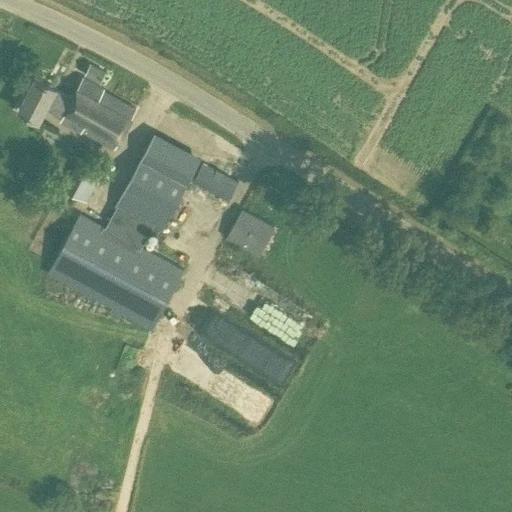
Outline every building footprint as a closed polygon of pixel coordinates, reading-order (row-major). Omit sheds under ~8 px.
[(91,63),(84,75),(99,83),(106,71),(91,63)] [(135,108),(103,90),(104,88),(82,76),(72,96),(34,76),(18,109),(39,119),(45,107),(62,116),(60,119),(114,148),(135,108)] [(160,229),(198,158),(153,133),(114,205),(116,206),(105,226),(79,212),(47,272),(151,328),(184,269),(142,246),(153,225),(160,229)] [(73,163),(64,184),(84,192),(92,171),(73,163)] [(227,199),(237,181),(203,163),(193,180),(227,199)] [(258,254),(273,225),(241,208),(226,237),(258,254)] [(289,315),(302,321),(308,310),(295,303),(289,315)] [(120,340),(114,365),(133,369),(139,344),(120,340)]
